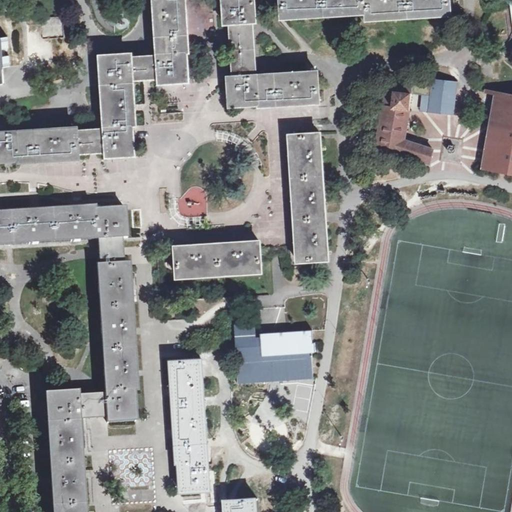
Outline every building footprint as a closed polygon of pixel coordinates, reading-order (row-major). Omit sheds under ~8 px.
[(0,161),(17,160),(21,160),(21,163),(80,159),(80,152),(91,151),(93,151),(98,150),(107,150),(107,157),(135,155),(133,125),(137,125),(134,79),(148,78),(161,77),(161,84),(189,82),(187,56),(187,52),(190,52),(190,51),(189,28),(195,28),(193,9),(190,9),(187,9),(186,0),(155,0),(160,58),(146,59),(132,60),(132,55),(101,57),(103,84),(106,131),(97,131),(92,132),(78,132),(78,128),(77,129),(74,129),(41,131),(35,131),(29,132),(8,133),(0,133),(0,161)] [(255,0),(223,0),(225,24),(232,23),(236,78),(229,78),(230,106),(261,104),(261,107),(320,104),(318,73),(314,73),(280,75),(255,76),(252,22),(256,22),(255,0)] [(451,15),(449,0),(282,0),(283,19),(367,14),(367,21),(451,15)] [(42,18),(43,39),(65,38),(63,17),(42,18)] [(0,84),(4,84),(3,67),(10,67),(9,56),(5,57),(5,48),(9,48),(8,37),(1,38),(0,26),(0,84)] [(396,100),(411,102),(443,103),(446,81),(423,82),(388,84),(377,147),(431,164),(434,150),(405,140),(408,117),(394,114),(396,100)] [(511,95),(496,92),(483,168),(511,173),(511,95)] [(408,117),(411,102),(396,100),(394,114),(408,117)] [(315,134),(290,136),(298,261),(309,260),(329,259),(328,255),(326,221),(326,214),(324,180),(323,172),(321,138),(321,134),(315,134)] [(0,246),(98,240),(99,253),(100,267),(98,267),(106,395),(93,395),(89,396),(79,396),(78,394),(74,394),(47,396),(49,427),(51,450),(51,453),(52,477),(53,481),(54,503),(55,511),(54,511),(85,511),(84,479),(83,471),(82,456),(82,447),(80,422),(80,417),(89,417),(95,416),(107,416),(108,423),(136,421),(135,411),(134,390),(137,390),(136,376),(135,370),(133,336),(133,328),(131,294),(130,287),(129,265),(122,265),(121,252),(121,248),(120,238),(128,238),(126,210),(119,210),(95,212),(94,208),(84,209),(73,210),(42,212),(31,212),(0,214),(0,246)] [(260,249),(260,243),(177,247),(179,278),(262,273),(261,258),(260,249)] [(314,378),(312,356),(309,356),(309,353),(316,352),(316,342),(315,342),(314,328),(286,330),(257,332),(257,324),(236,325),(238,353),(245,352),(246,360),(236,361),(238,383),(314,378)] [(182,479),(183,493),(211,491),(209,472),(208,447),(207,439),(205,405),(205,398),(204,377),(203,360),(183,361),(171,362),(173,388),(173,397),(175,429),(176,438),(177,462),(181,462),(182,479)] [(258,511),(258,499),(235,501),(227,501),(227,511),(258,511)]
